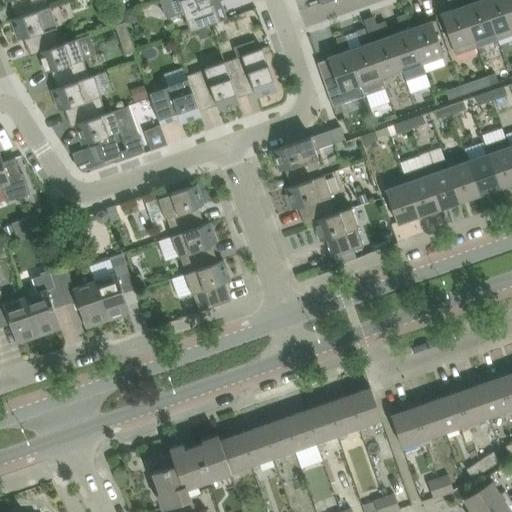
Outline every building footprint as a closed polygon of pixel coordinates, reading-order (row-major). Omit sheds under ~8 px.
[(11,19),(50,6),(50,5),(48,6),(46,0),(4,0),(5,1),(7,0),(10,0),(17,17),(11,19)] [(159,0),(166,18),(183,12),(184,11),(191,29),(207,24),(223,18),(216,0),(159,0)] [(483,0),(474,0),(475,1),(463,5),(477,47),(497,40),(483,0)] [(483,0),(497,40),(511,34),(511,16),(506,0),(483,0)] [(477,47),(463,5),(441,13),(456,54),(477,47)] [(24,37),(30,55),(77,38),(62,43),(55,26),(57,25),(50,6),(11,19),(18,39),(24,37)] [(134,7),(122,11),(127,23),(135,20),(137,15),(134,7)] [(118,10),(107,14),(112,26),(113,26),(123,22),(118,10)] [(406,14),(397,17),(402,31),(390,35),(402,69),(406,79),(426,72),(423,62),(411,28),(406,14)] [(432,20),(411,28),(423,62),(444,55),(432,20)] [(402,69),(390,35),(385,21),(377,24),(382,38),(370,42),(382,76),(402,69)] [(123,22),(115,25),(120,41),(130,37),(125,22),(123,22)] [(208,27),(198,31),(201,38),(211,35),(208,27)] [(386,88),(382,76),(370,42),(365,28),(357,31),(361,45),(349,49),(365,95),(386,88)] [(349,49),(345,35),(336,38),(341,52),(328,57),(329,58),(317,62),(333,106),(365,95),(349,49)] [(52,89),(52,90),(94,75),(94,74),(89,76),(83,59),(84,58),(77,38),(30,55),(39,52),(45,72),(51,70),(57,87),(52,89)] [(225,60),(224,61),(239,103),(238,97),(255,91),(257,97),(277,89),(263,47),(242,54),(243,55),(225,61),(225,60)] [(205,69),(187,75),(188,78),(201,116),(199,110),(217,104),(219,110),(239,103),(224,61),(204,67),(205,69)] [(495,73),(487,76),(490,85),(498,82),(495,74),(495,73)] [(65,108),(71,125),(75,124),(106,113),(100,95),(101,94),(94,75),(52,90),(59,110),(65,108)] [(201,116),(188,78),(168,84),(168,85),(150,92),(161,124),(179,117),(181,123),(201,116)] [(474,80),(461,85),(464,94),(477,89),(474,80)] [(146,84),(134,88),(138,100),(150,96),(146,84)] [(461,85),(446,91),(448,99),(464,94),(461,85)] [(503,86),(490,91),(493,99),(506,95),(503,86)] [(490,91),(475,96),(477,105),(493,99),(490,91)] [(462,100),(449,105),(452,114),(465,109),(462,100)] [(106,113),(75,124),(75,125),(82,144),(88,142),(92,140),(94,145),(89,147),(94,160),(95,160),(103,157),(105,161),(112,159),(126,154),(128,158),(141,153),(142,153),(142,152),(143,152),(143,151),(144,150),(144,149),(144,148),(144,147),(144,146),(141,137),(130,105),(106,113)] [(449,105),(434,110),(437,119),(452,114),(449,105)] [(422,114),(408,119),(411,128),(425,123),(422,114)] [(408,119),(393,124),(396,133),(411,128),(408,119)] [(168,143),(161,124),(145,129),(151,148),(168,143)] [(286,188),(324,175),(324,174),(323,175),(317,157),(318,157),(316,149),(336,142),(335,140),(345,137),(341,126),(273,150),(280,170),(285,168),(291,186),(286,188)] [(375,131),(361,136),(364,145),(379,139),(375,131)] [(511,154),(506,139),(486,146),(488,153),(500,187),(511,183),(511,154)] [(94,160),(89,147),(73,152),(78,166),(87,163),(94,160)] [(0,152),(0,185),(6,202),(30,193),(23,172),(21,173),(15,157),(3,162),(0,152)] [(466,153),(445,160),(460,202),(480,194),(466,153)] [(469,159),(468,160),(480,194),(500,187),(488,153),(487,153),(469,159)] [(89,167),(105,161),(103,157),(95,160),(94,160),(87,163),(89,167)] [(445,160),(425,167),(439,209),(460,202),(445,160)] [(425,167),(404,175),(419,216),(439,209),(425,167)] [(298,206),(305,224),(352,207),(336,212),(330,195),(331,194),(324,175),(286,188),(293,208),(298,206)] [(419,216),(404,175),(383,182),(398,223),(419,216)] [(197,184),(145,202),(152,222),(165,217),(165,218),(166,217),(173,235),(171,235),(171,236),(205,224),(199,206),(204,204),(197,184)] [(365,194),(359,196),(361,203),(367,201),(365,194)] [(115,205),(107,208),(111,221),(120,218),(115,205)] [(336,213),(313,221),(314,221),(320,241),(326,239),(332,257),(335,256),(337,264),(356,257),(353,250),(364,246),(358,228),(359,227),(352,207),(336,213)] [(58,225),(54,213),(39,218),(43,230),(58,225)] [(37,214),(12,222),(13,223),(17,238),(39,231),(40,231),(43,230),(37,214)] [(112,240),(103,219),(87,227),(96,247),(112,240)] [(180,255),(186,273),(218,262),(212,244),(217,242),(210,222),(205,224),(171,236),(178,256),(180,255)] [(11,225),(4,228),(8,241),(16,239),(11,225)] [(46,250),(38,253),(42,263),(50,260),(46,250)] [(115,273),(94,281),(108,320),(130,312),(121,286),(132,282),(122,252),(110,257),(115,273)] [(186,273),(171,278),(178,297),(193,292),(193,293),(199,311),(231,300),(225,282),(230,280),(223,260),(218,262),(186,273)] [(65,264),(53,268),(66,304),(77,300),(87,327),(108,320),(94,281),(74,288),(70,276),(65,264)] [(36,292),(26,296),(39,335),(61,327),(55,308),(66,304),(53,268),(40,273),(41,275),(32,278),(31,278),(36,292)] [(141,273),(132,276),(136,289),(146,286),(141,273)] [(0,291),(0,318),(8,315),(11,323),(17,343),(39,335),(26,296),(4,303),(3,299),(0,291)] [(511,372),(510,374),(508,369),(498,372),(511,412),(511,372)] [(506,416),(511,413),(511,412),(498,372),(487,376),(489,381),(478,385),(489,416),(504,410),(506,416)] [(474,421),(489,416),(478,385),(467,389),(465,384),(455,387),(469,429),(476,426),(474,421)] [(371,387),(349,395),(362,431),(367,429),(366,424),(382,418),(371,387)] [(463,431),(469,429),(455,387),(444,391),(446,396),(435,400),(446,431),(461,426),(463,431)] [(349,395),(327,402),(340,439),(346,437),(345,431),(359,426),(361,431),(362,431),(349,395)] [(431,436),(446,431),(435,400),(423,404),(422,399),(412,402),(426,444),(433,441),(431,436)] [(327,402),(306,410),(319,446),(325,444),(323,439),(337,434),(339,439),(340,439),(327,402)] [(420,446),(426,444),(412,402),(401,406),(403,411),(391,415),(402,446),(418,441),(420,446)] [(306,410),(284,417),(297,454),(303,452),(301,447),(316,441),(318,447),(319,446),(306,410)] [(284,417),(263,424),(276,461),(283,459),(281,454),(295,449),(297,454),(284,417)] [(263,424),(242,432),(253,464),(255,469),(261,467),(259,462),(273,457),(275,462),(276,461),(263,424)] [(242,432),(220,440),(231,472),(233,477),(240,474),(238,469),(253,464),(242,432)] [(203,442),(194,445),(206,480),(231,472),(220,440),(218,434),(203,440),(203,442)] [(170,448),(172,453),(184,488),(187,487),(206,480),(194,445),(185,449),(183,443),(170,448)] [(494,452),(480,460),(487,468),(499,460),(494,452)] [(165,506),(166,511),(195,511),(187,487),(184,488),(172,453),(160,457),(164,467),(153,471),(160,491),(157,492),(163,507),(165,506)] [(487,468),(480,460),(467,469),(472,477),(487,468)] [(449,475),(438,478),(443,494),(454,490),(449,475)] [(443,494),(438,478),(428,482),(434,497),(443,494)] [(466,511),(486,511),(495,506),(509,497),(505,491),(500,494),(492,480),(464,498),(471,509),(466,511)] [(395,493),(384,497),(389,511),(392,511),(400,509),(395,493)] [(389,511),(384,497),(374,500),(378,511),(389,511)] [(511,511),(508,506),(511,503),(511,501),(509,497),(495,506),(486,511),(511,511)]
